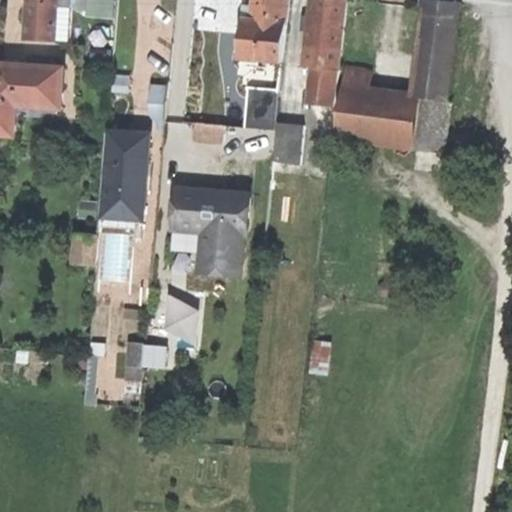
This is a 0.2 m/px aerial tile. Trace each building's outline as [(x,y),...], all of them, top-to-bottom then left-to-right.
[(27,0),(25,40),(56,42),(58,7),(58,0),(27,0)] [(115,0),(88,0),(87,17),(114,19),(115,0)] [(239,58),(282,63),(288,0),(254,0),(253,14),(252,20),(244,20),(239,58)] [(318,68),(339,71),(348,2),(335,0),(312,0),(310,20),(305,19),(305,24),(304,27),(309,28),(304,66),(318,68)] [(433,0),(421,99),(450,102),(463,3),(438,0),(433,0)] [(18,117),(18,105),(63,108),(66,69),(11,65),(0,64),(0,135),(16,136),(18,117)] [(334,109),(339,71),(318,68),(313,106),(334,109)] [(339,138),(416,148),(421,99),(371,93),(373,75),(348,71),(339,138)] [(130,78),(113,76),(112,90),(129,92),(130,78)] [(159,129),(165,130),(166,121),(170,87),(154,87),(153,113),(159,121),(159,129)] [(250,89),(246,129),(277,132),(278,123),(281,92),(250,89)] [(421,99),(416,148),(443,151),(450,102),(421,99)] [(274,161),(302,164),(306,126),(278,123),(277,132),(274,161)] [(225,126),(196,124),(195,142),(224,144),(225,126)] [(150,136),(109,132),(103,203),(102,221),(101,226),(142,229),(146,181),(150,136)] [(178,190),(174,228),(206,231),(201,273),(208,273),(240,277),(244,235),(248,235),(252,198),(191,191),(178,190)] [(79,219),(102,221),(103,203),(81,201),(79,219)] [(97,266),(99,236),(79,235),(77,264),(97,266)] [(133,343),(131,366),(140,367),(143,367),(145,345),(133,343)] [(330,345),(315,343),(311,372),(327,374),(330,345)] [(160,346),(145,345),(143,367),(158,369),(160,346)] [(86,403),(93,404),(97,357),(91,357),(86,403)] [(131,366),(129,379),(138,380),(140,367),(131,366)]
